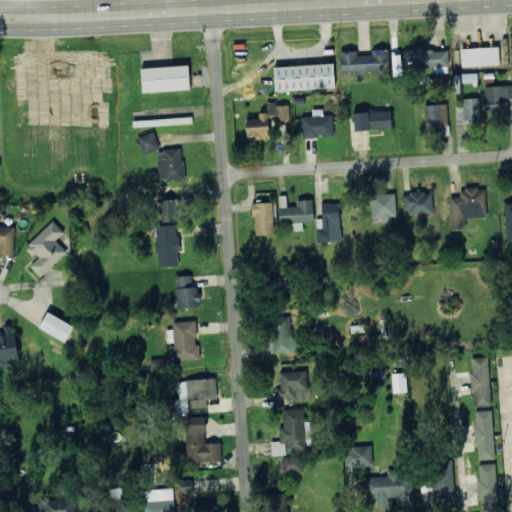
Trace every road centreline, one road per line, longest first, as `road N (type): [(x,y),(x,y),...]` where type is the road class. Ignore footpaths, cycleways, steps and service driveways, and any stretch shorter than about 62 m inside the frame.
road 1 (residential): [(249,511),(213,9)]
road 2 (primary): [(419,0),(0,15)]
road 3 (residential): [(511,152),(225,172)]
